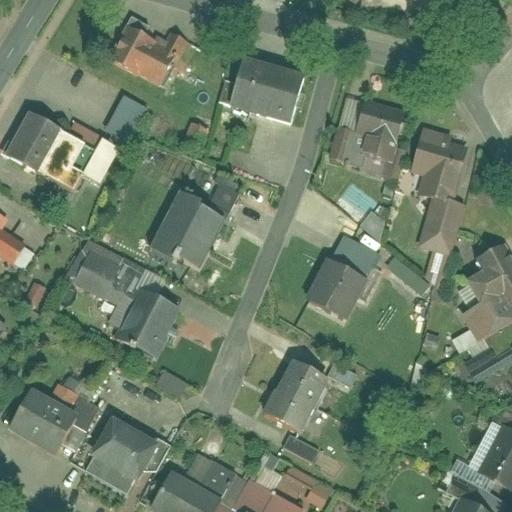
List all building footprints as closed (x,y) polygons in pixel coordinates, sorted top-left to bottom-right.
[(332,0),(348,9),(352,0),(332,0)] [(134,25),(113,58),(158,85),(179,52),(134,25)] [(288,98),(237,84),(229,114),(228,113),(218,111),(207,147),(240,156),(251,118),(280,127),(288,98)] [(117,103),(100,142),(126,153),(142,114),(117,103)] [(380,178),(392,135),(343,121),(326,177),(343,182),(347,168),(377,177),(380,178)] [(91,143),(80,160),(30,129),(11,162),(65,194),(73,180),(85,188),(107,153),(91,143)] [(66,142),(84,148),(88,137),(69,131),(66,142)] [(200,152),(206,138),(192,132),(186,146),(200,152)] [(408,183),(434,192),(411,255),(443,266),(458,224),(444,219),(464,161),(421,146),(408,183)] [(172,202),(149,254),(189,272),(213,220),(172,202)] [(357,232),(370,243),(382,229),(369,218),(357,232)] [(0,252),(18,264),(29,247),(0,228),(0,252)] [(473,383),(501,362),(511,377),(511,326),(499,308),(511,298),(511,278),(494,254),(461,278),(480,304),(463,315),(475,332),(449,351),(472,382),(473,383)] [(155,296),(91,258),(69,296),(72,298),(113,322),(106,333),(128,346),(123,354),(144,367),(171,321),(148,308),(155,296)] [(409,294),(416,286),(391,265),(384,273),(409,294)] [(307,316),(337,328),(355,283),(325,271),(307,316)] [(259,424),(290,439),(316,383),(285,369),(259,424)] [(65,382),(60,392),(76,400),(81,390),(65,382)] [(57,390),(48,402),(66,416),(75,404),(57,390)] [(27,396),(3,435),(39,457),(63,417),(27,396)] [(87,473),(123,495),(148,453),(111,432),(87,473)] [(480,481),(507,494),(511,483),(511,439),(502,434),(480,481)] [(288,441),(281,453),(311,470),(318,458),(288,441)] [(169,480),(148,511),(264,511),(195,469),(182,488),(169,480)] [(282,476),(276,499),(324,511),(330,488),(282,476)]
